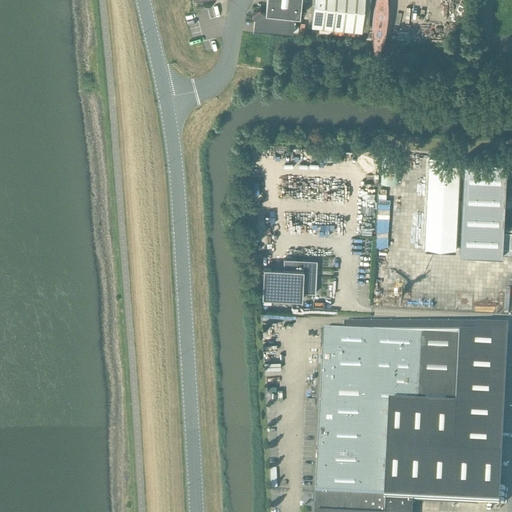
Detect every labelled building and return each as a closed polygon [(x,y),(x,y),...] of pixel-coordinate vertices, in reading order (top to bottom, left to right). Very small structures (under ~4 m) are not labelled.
[(266,0),(265,12),(262,12),(259,8),(251,14),(254,18),(253,28),(292,32),(294,16),(299,17),(301,0),(266,0)] [(314,0),(312,26),(361,32),(364,0),(314,0)] [(382,153),(381,183),(397,184),(398,153),(382,153)] [(429,156),(425,250),(455,251),(459,157),(429,156)] [(501,253),(511,253),(511,221),(502,221),(505,159),(463,157),(459,251),(501,253)] [(315,271),(316,271),(317,260),(293,259),(293,269),(263,267),(262,297),(302,299),(302,293),(315,293),(316,276),(315,276),(315,271)] [(411,511),(412,504),(458,506),(498,508),(502,428),(506,332),(504,331),(504,332),(498,331),(484,331),(484,330),(477,330),(476,338),(466,337),(351,332),(343,331),(323,330),(322,349),(315,493),(315,496),(313,496),(313,504),(314,504),(313,511),(411,511)] [(271,411),(282,411),(283,401),(272,401),(271,411)]
